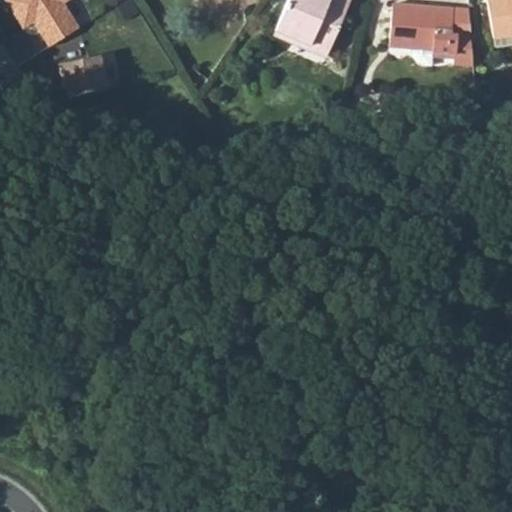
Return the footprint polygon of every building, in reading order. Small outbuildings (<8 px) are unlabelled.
[(66,0),(4,0),(23,28),(34,21),(42,23),(45,28),(39,32),(49,47),(78,27),(63,3),(66,0)] [(357,0),(282,0),(271,23),(332,53),(357,0)] [(452,0),(447,0),(391,0),(389,39),(411,42),(410,49),(423,57),(433,58),(434,48),(455,49),(454,61),(475,62),(471,25),(457,24),(456,27),(450,27),(452,0)] [(511,0),(485,0),(492,32),(496,31),(498,42),(511,39),(511,0)] [(65,78),(69,98),(108,89),(100,54),(94,55),(59,63),(63,79),(65,78)]
